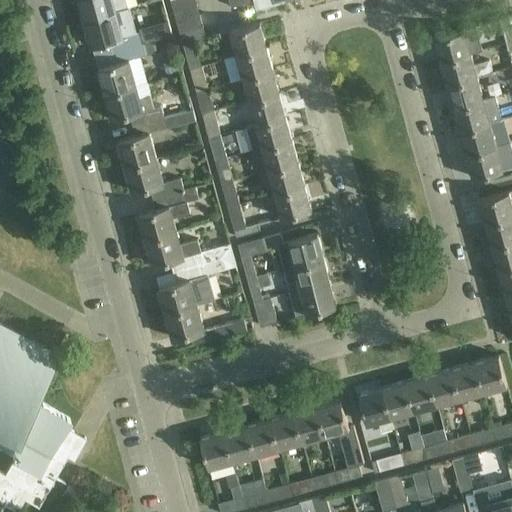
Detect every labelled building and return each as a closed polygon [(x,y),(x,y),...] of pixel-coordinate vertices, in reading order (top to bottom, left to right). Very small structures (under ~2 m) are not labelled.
[(80,0),(86,21),(117,12),(128,9),(125,0),(80,0)] [(198,7),(195,0),(178,0),(171,2),(174,13),(198,7)] [(255,3),(254,0),(229,0),(232,9),(255,3)] [(284,0),(254,0),(255,3),(257,11),(285,3),(284,0)] [(201,18),(198,7),(174,13),(177,24),(201,18)] [(124,37),(117,12),(86,21),(93,46),(110,41),(114,53),(145,44),(141,32),(124,37)] [(511,42),(511,17),(501,20),(508,44),(511,42)] [(204,29),(201,18),(177,24),(180,35),(204,29)] [(267,48),(260,23),(230,31),(237,55),(267,48)] [(207,40),(206,38),(204,29),(180,35),(183,46),(195,43),(207,40)] [(471,54),(465,29),(435,38),(442,62),(471,54)] [(201,65),(195,43),(183,46),(190,69),(201,65)] [(148,55),(145,45),(145,44),(114,53),(116,63),(99,68),(106,94),(137,86),(130,60),(148,55)] [(273,70),(267,48),(237,55),(243,79),(273,70)] [(478,77),(471,54),(442,62),(448,85),(478,77)] [(208,88),(201,65),(190,69),(196,92),(208,88)] [(280,94),(273,70),(243,79),(250,102),(280,94)] [(484,100),(478,77),(448,85),(454,108),(484,100)] [(141,99),(137,86),(106,94),(113,119),(131,115),(134,126),(174,116),(172,106),(162,108),(162,106),(154,107),(151,96),(141,99)] [(214,111),(208,88),(196,92),(203,116),(214,111)] [(286,117),(280,94),(250,102),(256,125),(286,117)] [(496,97),(484,100),(454,108),(461,131),(490,123),(502,120),(496,97)] [(151,134),(196,121),(193,110),(174,116),(134,126),(137,137),(119,142),(127,167),(158,159),(151,134)] [(220,135),(214,112),(214,111),(203,116),(209,138),(220,135)] [(286,117),(256,125),(249,127),(255,150),(263,148),(292,140),(286,117)] [(497,146),(490,123),(461,131),(467,154),(497,146)] [(227,158),(220,135),(209,138),(215,161),(227,158)] [(299,163),(292,140),(263,148),(269,171),(299,163)] [(503,170),(497,146),(467,154),(474,178),(503,170)] [(233,181),(227,158),(215,161),(222,184),(233,181)] [(165,184),(158,160),(158,159),(127,167),(134,192),(151,187),(154,199),(185,190),(182,179),(165,184)] [(305,186),(299,163),(269,171),(275,194),(305,186)] [(239,204),(233,181),(222,184),(228,207),(239,204)] [(312,210),(305,186),(275,194),(282,219),(312,210)] [(200,199),(196,187),(185,190),(154,199),(157,210),(140,215),(147,240),(178,232),(174,218),(191,213),(188,202),(200,199)] [(480,199),(486,223),(511,216),(511,201),(509,191),(480,199)] [(246,228),(239,204),(228,207),(236,237),(261,230),(260,224),(246,228)] [(461,242),(480,242),(479,205),(460,205),(461,242)] [(511,240),(511,216),(486,223),(492,246),(511,240)] [(182,245),(178,232),(147,240),(154,265),(171,261),(174,272),(233,255),(231,245),(202,253),(199,241),(182,245)] [(325,257),(318,233),(284,243),(279,244),(280,249),(285,268),(325,257)] [(284,243),(282,234),(239,245),(248,279),(257,276),(252,256),(280,249),(279,244),(284,243)] [(511,265),(511,240),(492,246),(499,269),(511,265)] [(208,275),(237,268),(233,255),(174,272),(177,283),(160,288),(167,314),(197,305),(215,300),(208,275)] [(331,281),(325,257),(285,268),(284,268),(291,292),(331,281)] [(511,290),(511,265),(499,269),(505,292),(511,290)] [(263,299),(257,276),(248,279),(255,302),(263,299)] [(338,306),(331,281),(291,292),(298,316),(309,313),(309,314),(338,306)] [(278,322),(271,298),(263,299),(255,302),(261,326),(278,322)] [(204,330),(197,305),(167,314),(174,338),(191,334),(195,345),(247,330),(244,319),(204,330)] [(56,353),(0,321),(0,445),(16,454),(5,473),(0,469),(0,511),(6,503),(18,510),(25,498),(39,505),(67,456),(74,460),(86,438),(65,426),(69,418),(35,399),(71,334),(68,332),(56,353)] [(507,386),(499,356),(475,362),(483,392),(507,386)] [(483,392),(475,362),(452,369),(460,399),(483,392)] [(460,399),(452,369),(429,375),(437,405),(460,399)] [(437,405),(429,375),(406,381),(414,411),(437,405)] [(414,411),(406,381),(383,388),(391,418),(414,411)] [(394,429),(391,418),(383,388),(359,394),(367,424),(379,421),(382,432),(394,429)] [(341,399),(318,406),(326,436),(339,432),(348,468),(335,472),(339,482),(363,476),(360,465),(364,464),(355,428),(349,429),(341,399)] [(326,436),(318,406),(295,412),(303,442),(326,436)] [(303,442),(295,412),(272,418),(279,448),(303,442)] [(279,448),(272,418),(248,425),(257,455),(279,448)] [(498,439),(511,434),(511,422),(494,428),(498,439)] [(257,455),(248,425),(225,431),(233,461),(257,455)] [(475,445),(498,439),(494,428),(472,434),(475,445)] [(233,461),(225,431),(201,438),(209,468),(233,461)] [(475,445),(472,434),(448,440),(451,452),(475,445)] [(451,452),(448,440),(424,447),(428,458),(451,452)] [(428,458),(424,447),(402,454),(404,465),(428,458)] [(404,465),(402,454),(378,460),(381,471),(404,465)] [(473,486),(465,457),(452,460),(460,490),(462,489),(473,486)] [(339,482),(335,472),(312,478),(315,489),(339,482)] [(409,503),(401,474),(389,477),(397,507),(409,503)] [(397,507),(389,477),(376,481),(385,510),(397,507)] [(292,495),(315,489),(312,478),(289,485),(292,495)] [(511,511),(511,480),(511,479),(474,489),(480,511),(511,511)] [(231,511),(246,508),(243,497),(242,495),(239,484),(231,486),(234,497),(218,502),(220,511),(231,511)] [(292,495),(289,485),(266,491),(269,502),(292,495)] [(269,502),(266,491),(243,497),(246,508),(269,502)] [(331,511),(327,494),(313,498),(317,511),(331,511)] [(317,511),(313,498),(301,502),(303,511),(317,511)] [(438,511),(438,510),(435,498),(421,502),(424,511),(438,511)] [(467,511),(465,502),(438,510),(438,511),(467,511)] [(299,511),(297,503),(263,511),(299,511)]
